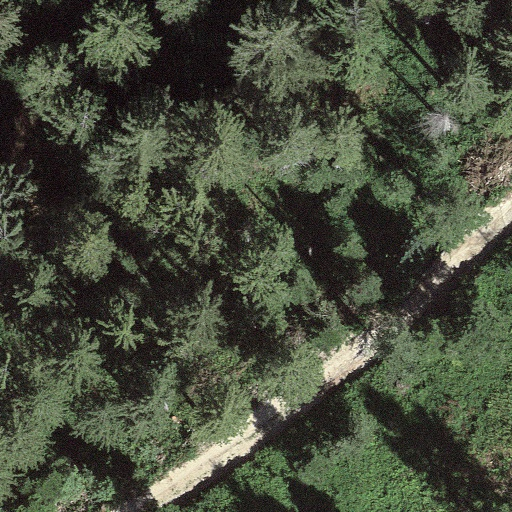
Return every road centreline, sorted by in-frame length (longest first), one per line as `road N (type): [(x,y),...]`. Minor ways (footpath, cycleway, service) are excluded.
road 1 (track): [(511,211),(221,456),(133,511)]
road 2 (track): [(0,75),(139,0)]
